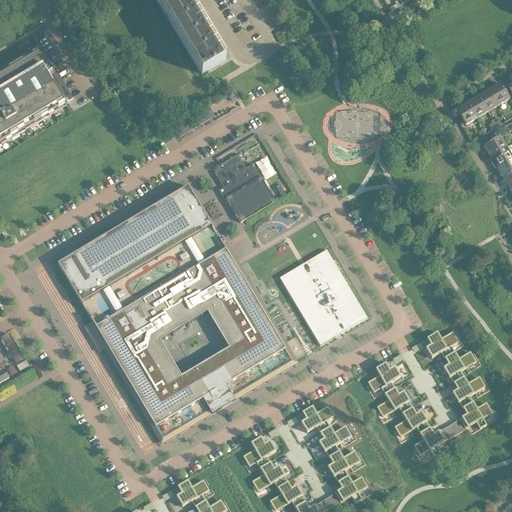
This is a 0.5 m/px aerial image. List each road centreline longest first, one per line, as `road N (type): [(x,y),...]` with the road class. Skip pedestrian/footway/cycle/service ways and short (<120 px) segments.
road 1 (residential): [(394,333),(406,326),(268,100),(0,258)]
road 2 (residential): [(29,310),(133,493)]
road 3 (residential): [(148,484),(273,407)]
road 4 (residential): [(273,407),(394,333)]
